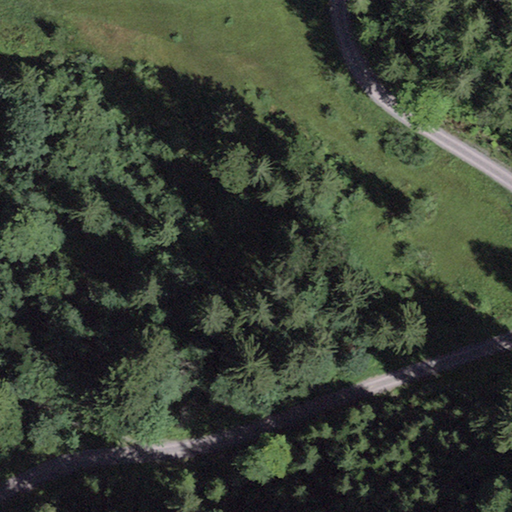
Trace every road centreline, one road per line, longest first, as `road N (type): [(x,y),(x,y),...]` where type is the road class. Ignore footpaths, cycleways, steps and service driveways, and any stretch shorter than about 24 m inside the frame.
road 1 (track): [(511,338),(204,440),(81,458),(0,497)]
road 2 (track): [(338,0),(336,30),(376,96),(511,183)]
road 3 (track): [(0,358),(31,400),(165,449)]
